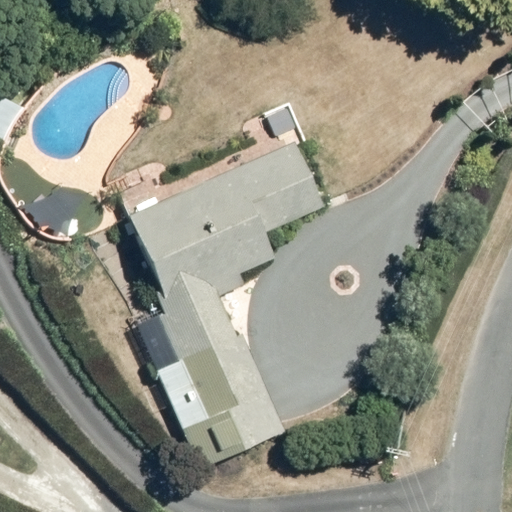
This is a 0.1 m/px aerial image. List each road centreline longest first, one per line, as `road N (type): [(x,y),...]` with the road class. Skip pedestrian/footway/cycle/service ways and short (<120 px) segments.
road 1 (unknown): [(0,296),(125,453),(205,511)]
road 2 (unknown): [(297,511),(474,480),(500,511)]
road 3 (residential): [(511,314),(476,433),(472,511)]
